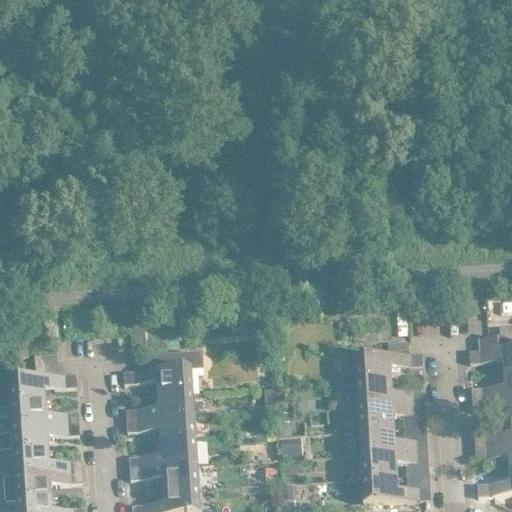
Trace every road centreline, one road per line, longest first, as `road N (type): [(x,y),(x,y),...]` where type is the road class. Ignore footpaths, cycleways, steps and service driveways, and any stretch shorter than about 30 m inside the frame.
road 1 (residential): [(473,511),(464,345)]
road 2 (residential): [(126,511),(119,361)]
